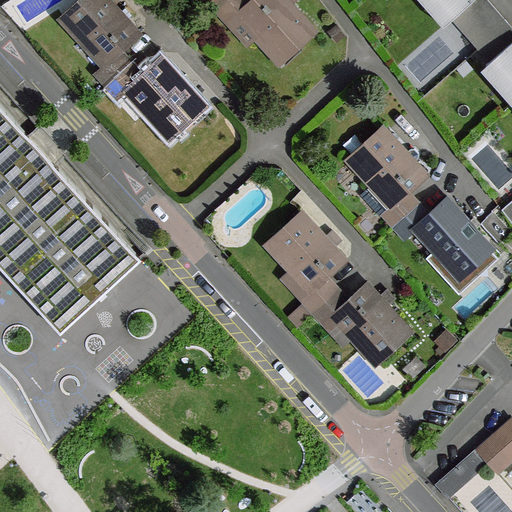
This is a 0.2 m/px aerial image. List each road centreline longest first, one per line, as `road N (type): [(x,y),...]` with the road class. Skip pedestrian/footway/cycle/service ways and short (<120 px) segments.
road 1 (residential): [(0,33),(375,447)]
road 2 (residential): [(375,447),(511,307)]
